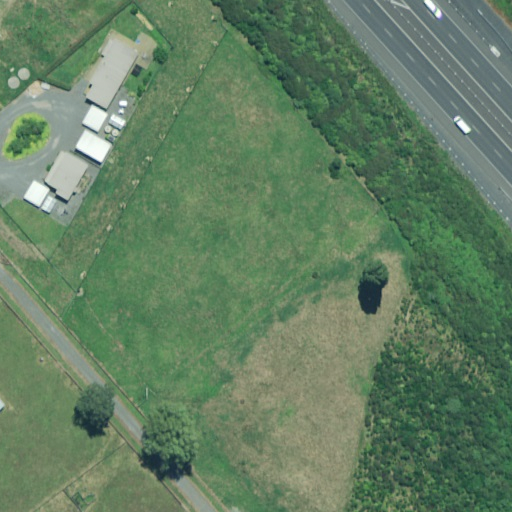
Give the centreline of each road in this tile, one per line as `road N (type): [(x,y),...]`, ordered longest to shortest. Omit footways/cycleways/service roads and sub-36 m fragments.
road 1 (motorway): [(511,168),(360,0)]
road 2 (motorway): [(422,0),(511,100)]
